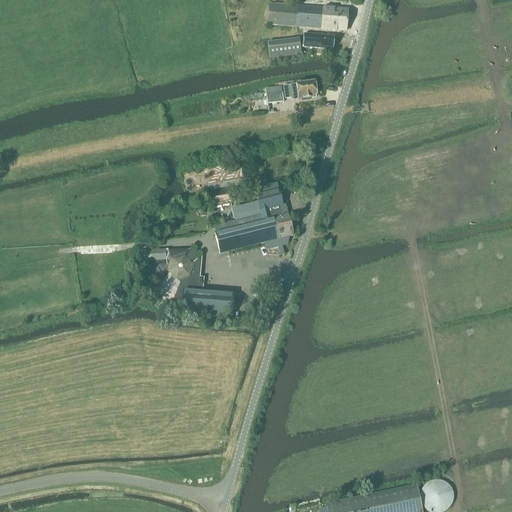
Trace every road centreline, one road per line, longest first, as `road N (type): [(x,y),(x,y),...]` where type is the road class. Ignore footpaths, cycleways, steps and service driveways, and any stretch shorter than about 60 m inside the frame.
road 1 (track): [(454,511),(456,480),(411,230),(503,130),(480,0)]
road 2 (unclassified): [(225,500),(370,0)]
road 3 (unclassified): [(0,491),(107,476),(225,500)]
road 4 (track): [(0,168),(162,133)]
